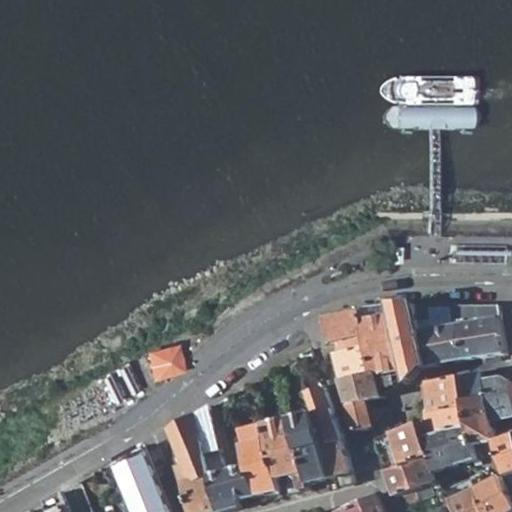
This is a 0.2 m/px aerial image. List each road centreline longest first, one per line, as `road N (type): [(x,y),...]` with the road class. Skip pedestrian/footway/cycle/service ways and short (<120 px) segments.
road 1 (residential): [(148,421),(309,309),(397,286),(511,282)]
road 2 (residential): [(0,507),(148,421)]
